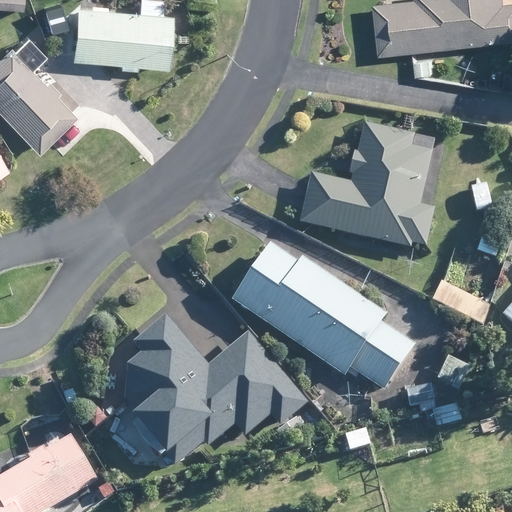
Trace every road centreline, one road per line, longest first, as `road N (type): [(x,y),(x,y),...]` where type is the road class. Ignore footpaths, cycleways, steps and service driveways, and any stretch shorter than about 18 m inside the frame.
road 1 (residential): [(125,221),(211,152),(248,91),(274,0)]
road 2 (residential): [(125,221),(57,309),(20,343),(0,342)]
